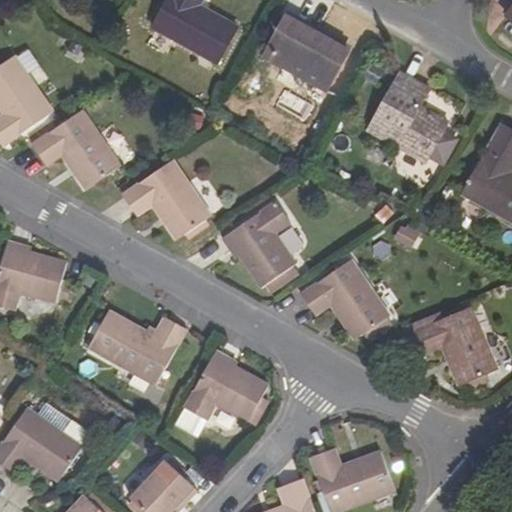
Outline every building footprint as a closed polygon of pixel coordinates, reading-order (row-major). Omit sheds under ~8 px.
[(202,0),(167,0),(152,25),(217,63),(238,27),(200,4),(202,0)] [(327,92),(347,57),(306,34),(308,28),(287,16),(264,56),(327,92)] [(308,28),(306,34),(347,57),(350,52),(308,28)] [(0,138),(46,108),(8,52),(0,57),(0,138)] [(426,164),(445,128),(432,120),(435,115),(420,106),(430,89),(399,72),(367,130),(426,164)] [(78,106),(27,141),(41,161),(57,151),(80,184),(115,160),(78,106)] [(435,115),(432,120),(445,128),(448,122),(435,115)] [(511,168),(511,130),(502,125),(464,193),(511,220),(511,171),(511,168)] [(171,160),(121,193),(136,216),(152,205),(173,237),(208,215),(171,160)] [(290,224),(275,202),(222,239),(232,253),(237,252),(260,288),(296,263),(276,234),(290,224)] [(395,240),(415,250),(423,233),(404,224),(395,240)] [(22,246),(23,241),(7,237),(0,258),(0,302),(13,306),(18,289),(53,299),(65,258),(22,246)] [(387,317),(350,262),(299,295),(314,316),(330,306),(351,340),(387,317)] [(504,369),(480,307),(424,329),(433,354),(449,347),(465,385),(504,369)] [(157,385),(188,329),(165,317),(155,335),(111,312),(90,349),(157,385)] [(229,362),(231,359),(215,350),(185,407),(206,419),(215,403),(248,421),(269,384),(229,362)] [(25,408),(0,443),(0,464),(11,472),(23,456),(56,479),(79,446),(25,408)] [(340,470),(333,453),(309,463),(328,511),(347,511),(392,495),(377,456),(340,470)] [(168,464),(159,473),(154,471),(131,498),(145,511),(171,511),(184,499),(188,502),(197,491),(168,464)] [(279,511),(313,511),(303,484),(278,493),(285,510),(279,511)] [(68,511),(95,511),(81,498),(68,511)]
